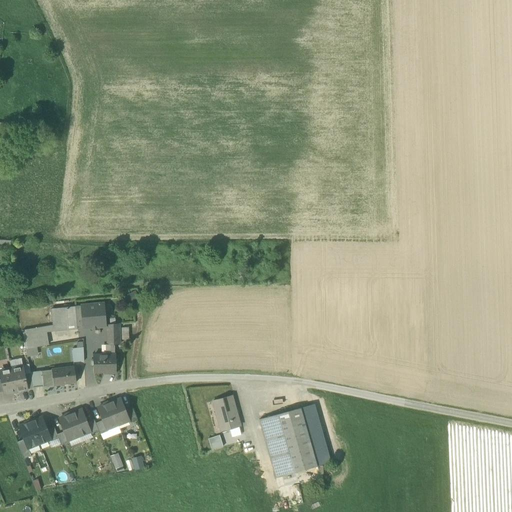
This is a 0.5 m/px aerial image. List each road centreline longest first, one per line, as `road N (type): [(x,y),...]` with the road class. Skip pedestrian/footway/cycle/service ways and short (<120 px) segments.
road 1 (residential): [(0,411),(141,382),(282,378)]
road 2 (unclassified): [(282,378),(511,423)]
